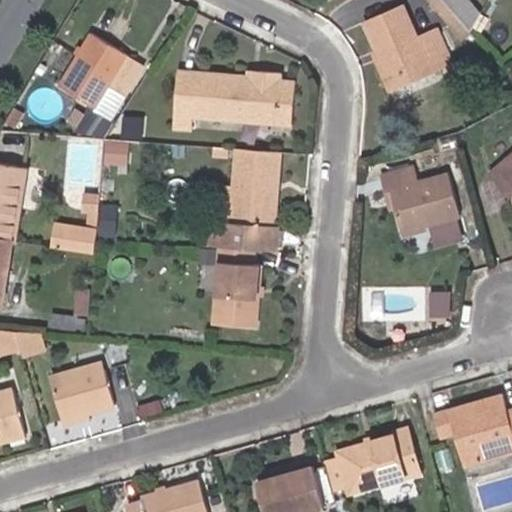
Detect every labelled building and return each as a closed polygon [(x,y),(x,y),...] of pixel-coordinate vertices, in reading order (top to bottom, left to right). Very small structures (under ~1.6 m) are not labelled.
[(472,30),(445,0),(429,0),(462,39),(473,31),(472,30)] [(481,15),(468,0),(445,0),(472,30),(481,15)] [(418,36),(403,4),(364,21),(376,50),(385,46),(399,77),(430,64),(434,73),(453,64),(437,27),(418,36)] [(108,86),(127,55),(91,34),(59,85),(96,108),(108,86)] [(399,77),(385,46),(376,50),(372,52),(390,92),(434,73),(430,64),(399,77)] [(125,96),(144,65),(127,55),(108,86),(125,96)] [(294,119),(296,87),(281,86),(281,81),(282,73),(256,70),(256,77),(249,77),(203,73),(203,77),(178,76),(173,128),(192,130),(194,117),(279,124),(279,118),(294,119)] [(113,122),(90,108),(76,131),(104,136),(113,122)] [(459,150),(455,136),(438,141),(442,155),(459,150)] [(136,151),(136,141),(105,139),(105,148),(136,151)] [(275,225),(281,153),(236,150),(234,186),(232,222),(217,220),(213,220),(211,241),(278,246),(279,225),(275,225)] [(511,154),(489,174),(511,199),(511,197),(511,154)] [(16,241),(27,167),(0,162),(0,238),(13,240),(16,241)] [(461,216),(449,172),(420,181),(415,165),(381,175),(387,192),(391,191),(402,232),(427,225),(458,217),(461,216)] [(232,222),(234,186),(219,184),(217,220),(232,222)] [(101,196),(84,194),(83,208),(88,208),(86,228),(57,223),(53,247),(94,254),(101,196)] [(116,238),(119,205),(102,204),(100,236),(116,238)] [(463,240),(458,217),(427,225),(428,231),(433,248),(463,240)] [(428,231),(427,225),(402,232),(404,238),(428,231)] [(0,306),(3,307),(13,240),(0,238),(0,306)] [(257,327),(261,265),(254,264),(255,250),(219,248),(214,324),(257,327)] [(88,315),(89,290),(79,289),(77,314),(88,315)] [(429,295),(431,321),(449,320),(447,294),(429,295)] [(78,318),(78,316),(53,314),(51,326),(76,329),(76,327),(78,318)] [(84,329),(86,318),(78,318),(76,327),(84,329)] [(22,348),(17,331),(0,329),(0,354),(0,355),(22,348)] [(45,350),(40,333),(17,331),(22,348),(24,357),(45,350)] [(116,405),(103,362),(51,377),(63,421),(89,414),(116,405)] [(26,435),(13,389),(0,392),(0,438),(11,435),(11,439),(26,435)] [(511,454),(511,407),(508,409),(504,393),(448,409),(456,435),(465,468),(511,454)] [(456,435),(448,409),(433,413),(441,439),(456,435)] [(64,424),(90,417),(89,414),(63,421),(64,424)] [(422,474),(410,430),(335,451),(337,457),(324,461),(333,492),(346,488),(348,495),(422,474)] [(308,511),(326,507),(315,466),(257,482),(265,511),(308,511)] [(208,511),(200,480),(142,497),(143,501),(126,506),(127,511),(208,511)]
